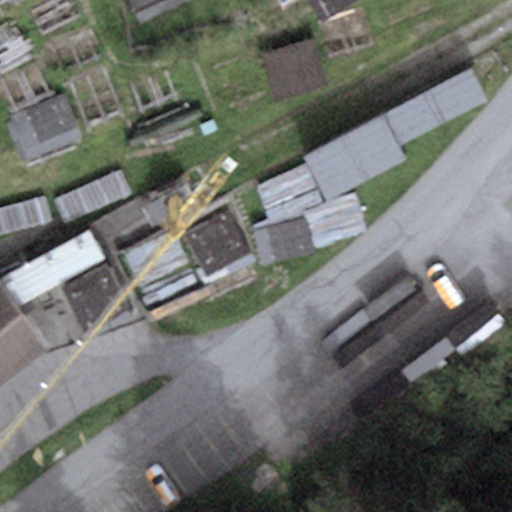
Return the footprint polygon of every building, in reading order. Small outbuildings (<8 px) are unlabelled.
[(79,0),(60,0),(25,15),(37,41),(88,19),(79,0)] [(132,0),(139,21),(208,0),(207,0),(132,0)] [(368,4),(315,22),(328,58),(381,40),(368,4)] [(275,86),(327,65),(314,33),(262,55),(275,86)] [(239,105),(272,92),(258,57),(226,70),(239,105)] [(46,59),(0,79),(0,94),(10,117),(62,93),(46,59)] [(79,129),(131,110),(113,65),(62,84),(79,129)] [(356,191),(321,202),(310,166),(251,184),(273,257),(367,229),(356,191)] [(0,381),(42,351),(0,294),(0,381)]
